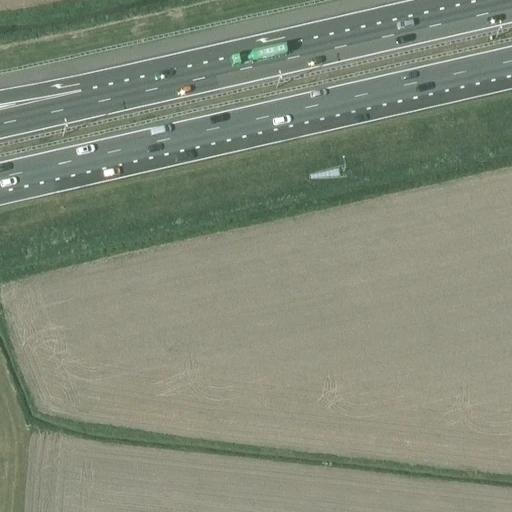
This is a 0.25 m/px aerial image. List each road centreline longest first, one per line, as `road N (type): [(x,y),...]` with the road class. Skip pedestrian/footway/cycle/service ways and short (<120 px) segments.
road 1 (motorway): [(0,177),(511,61)]
road 2 (motorway): [(511,8),(89,102)]
